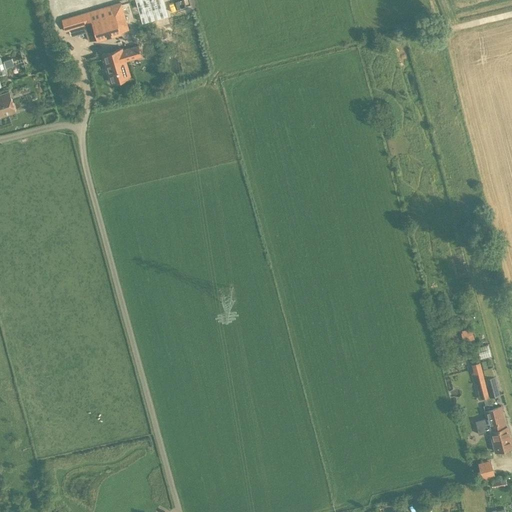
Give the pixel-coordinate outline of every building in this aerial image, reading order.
[(149,0),(135,0),(142,22),(154,18),(149,0)] [(115,16),(120,31),(128,29),(120,2),(62,19),(65,31),(84,25),(89,40),(97,38),(92,23),(115,16)] [(138,45),(122,49),(122,48),(123,48),(123,47),(101,54),(102,54),(107,74),(108,73),(111,82),(129,77),(127,68),(128,68),(126,60),(141,56),(138,45)] [(0,116),(15,111),(9,91),(0,93),(0,96),(0,97),(0,116)] [(465,341),(476,338),(473,326),(462,329),(465,341)] [(478,346),(482,358),(492,355),(489,343),(478,346)] [(479,361),(471,364),(481,398),(488,396),(479,361)] [(494,376),(486,378),(485,378),(490,396),(499,394),(494,376)] [(486,417),(475,420),(478,434),(489,431),(495,451),(504,449),(492,408),(491,403),(490,404),(484,405),(486,410),(484,410),(486,417)] [(501,406),(492,408),(504,449),(511,446),(511,443),(507,426),(501,406)] [(491,461),(480,464),(484,479),(495,476),(491,461)]
